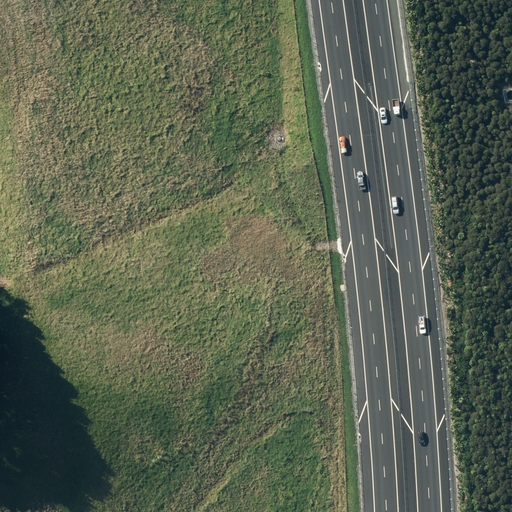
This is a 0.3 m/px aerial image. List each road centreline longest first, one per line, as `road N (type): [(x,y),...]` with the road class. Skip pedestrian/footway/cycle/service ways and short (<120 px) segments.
road 1 (motorway): [(385,511),(361,217),(329,0)]
road 2 (motorway): [(373,0),(430,511)]
